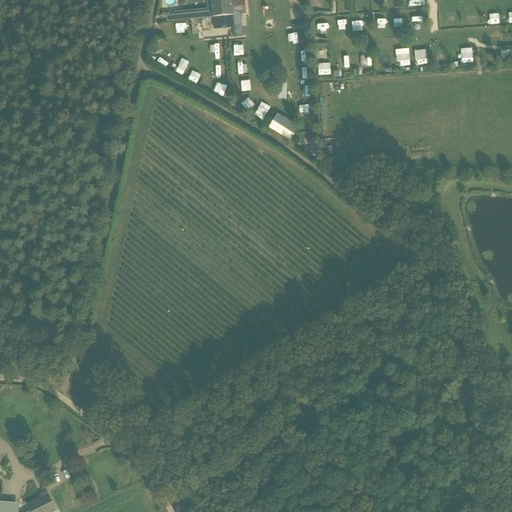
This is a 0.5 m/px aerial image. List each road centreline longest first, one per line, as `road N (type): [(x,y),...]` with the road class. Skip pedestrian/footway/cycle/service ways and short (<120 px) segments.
road 1 (track): [(511,460),(490,427),(438,288),(415,257),(343,194),(144,65)]
road 2 (track): [(157,0),(88,331),(64,393)]
road 3 (track): [(168,511),(107,426),(49,383)]
